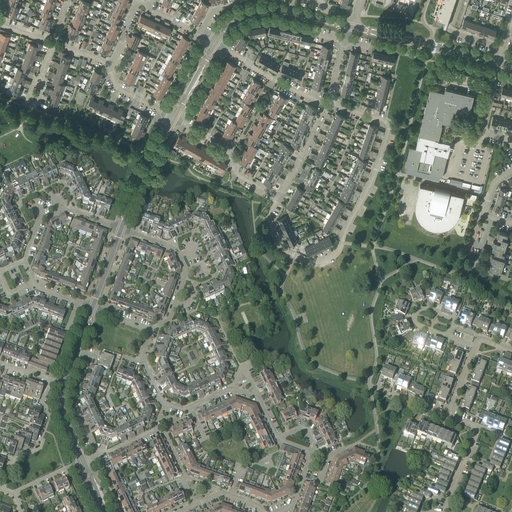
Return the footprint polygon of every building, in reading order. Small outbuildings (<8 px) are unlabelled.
[(129,5),(118,0),(117,0),(116,5),(124,9),(125,6),(128,7),(129,5)] [(207,4),(208,2),(206,0),(205,0),(204,2),(201,0),(198,5),(206,9),(206,8),(207,9),(209,5),(207,4)] [(349,5),(350,1),(345,0),(340,0),(339,4),(346,6),(346,8),(349,9),(350,5),(349,5)] [(384,0),(382,8),(391,11),(395,2),(393,1),(392,0),(409,0),(407,6),(405,5),(402,15),(412,18),(417,1),(419,2),(420,0),(384,0)] [(437,5),(434,14),(437,15),(435,18),(434,18),(435,19),(432,25),(441,28),(441,25),(443,26),(444,27),(444,28),(445,28),(446,28),(446,27),(447,27),(448,23),(445,22),(452,3),(455,4),(455,0),(438,0),(438,1),(441,2),(440,5),(437,5)] [(80,2),(78,6),(88,9),(90,4),(81,1),(81,2),(80,2)] [(19,7),(15,6),(9,4),(8,7),(9,8),(9,10),(17,12),(19,7)] [(124,9),(116,5),(114,10),(125,15),(126,12),(123,11),(124,9)] [(205,11),(206,9),(198,5),(195,10),(204,15),(206,12),(205,11)] [(86,14),(88,9),(78,6),(77,9),(78,10),(78,11),(86,14)] [(15,18),(17,12),(9,10),(8,11),(7,11),(6,14),(15,18)] [(49,18),(51,13),(42,10),(41,15),(43,16),(49,18)] [(125,15),(114,10),(111,15),(119,18),(121,16),(124,17),(125,15)] [(204,15),(195,10),(193,15),(200,19),(201,18),(202,18),(204,15)] [(84,19),(86,14),(78,11),(77,13),(76,12),(75,16),(84,19)] [(118,21),(119,18),(111,15),(109,20),(112,21),(120,25),(121,22),(118,21)] [(142,25),(145,17),(140,15),(137,23),(142,25)] [(200,19),(193,15),(190,19),(199,24),(201,21),(199,20),(200,19)] [(52,19),(49,18),(43,16),(41,21),(49,24),(50,22),(51,23),(52,19)] [(82,24),(84,19),(75,16),(73,19),(75,20),(74,21),(82,24)] [(147,28),(151,20),(145,17),(142,25),(147,28)] [(151,32),(155,22),(151,20),(147,28),(146,30),(151,32)] [(49,25),(49,24),(41,21),(39,26),(45,29),(48,30),(50,26),(49,25)] [(80,29),(82,24),(74,21),(73,23),(72,22),(71,26),(78,29),(80,29)] [(118,30),(120,25),(112,21),(110,26),(118,30)] [(156,34),(160,24),(155,22),(151,32),(156,34)] [(160,37),(161,34),(165,26),(160,24),(156,34),(160,37)] [(76,34),(78,29),(71,26),(69,25),(67,29),(69,29),(68,31),(76,34)] [(116,35),(118,30),(110,26),(108,31),(116,35)] [(171,29),(165,26),(161,34),(167,37),(171,29)] [(497,31),(491,29),(489,36),(494,38),(497,31)] [(10,33),(3,30),(2,33),(1,33),(0,32),(0,35),(0,36),(0,35),(0,38),(7,41),(10,33)] [(76,34),(68,31),(67,32),(66,32),(65,35),(71,38),(70,40),(76,42),(79,35),(76,34)] [(113,40),(116,35),(108,31),(105,36),(113,40)] [(128,35),(127,37),(138,42),(140,37),(132,34),(131,36),(128,35)] [(111,45),(113,40),(105,36),(103,41),(111,45)] [(182,36),(179,41),(187,45),(190,40),(182,36)] [(239,37),(237,40),(247,45),(249,40),(242,36),(240,38),(239,37)] [(135,48),(138,42),(127,37),(126,40),(129,41),(127,44),(135,48)] [(244,50),(247,45),(237,40),(236,42),(237,43),(236,45),(244,50)] [(109,50),(111,45),(103,41),(101,46),(109,50)] [(184,50),(187,45),(179,41),(177,45),(184,50)] [(30,43),(28,49),(36,52),(37,49),(40,50),(42,45),(36,42),(35,45),(30,43)] [(107,55),(109,50),(101,46),(99,45),(96,50),(107,55)] [(182,54),(184,50),(177,45),(174,50),(182,54)] [(322,45),(321,50),(331,53),(332,50),(330,50),(331,47),(322,45)] [(35,54),(36,52),(28,49),(26,54),(37,58),(38,55),(35,54)] [(132,52),(131,54),(133,55),(135,56),(143,59),(146,60),(148,55),(138,50),(136,53),(132,52)] [(179,59),(182,54),(174,50),(171,55),(179,59)] [(61,58),(60,60),(68,63),(70,58),(65,56),(66,53),(60,51),(58,56),(61,58)] [(26,54),(23,53),(21,58),(24,59),(32,62),(33,59),(36,60),(37,58),(26,54)] [(261,64),(266,57),(261,54),(257,62),(261,64)] [(179,59),(171,55),(169,59),(176,64),(179,59)] [(143,59),(135,56),(133,61),(141,64),(143,59)] [(266,67),(270,59),(266,57),(261,64),(266,67)] [(31,64),(32,62),(24,59),(22,64),(34,68),(34,65),(31,64)] [(174,68),(176,64),(169,59),(166,64),(174,68)] [(271,70),(275,62),(270,59),(266,67),(271,70)] [(66,68),(68,63),(60,60),(59,63),(56,62),(55,64),(66,68)] [(226,64),(225,66),(233,71),(236,66),(228,61),(228,62),(225,60),(224,62),(226,64)] [(139,69),(141,64),(133,61),(131,65),(139,69)] [(280,65),(275,62),(271,70),(276,72),(280,65)] [(34,68),(22,64),(20,69),(29,72),(30,69),(33,70),(34,68)] [(65,73),(66,68),(55,64),(54,67),(57,68),(56,70),(65,73)] [(174,68),(166,64),(163,69),(171,73),(174,68)] [(284,74),(288,66),(283,64),(279,72),(284,74)] [(139,69),(131,65),(129,70),(137,74),(139,69)] [(235,72),(233,71),(225,66),(224,69),(221,67),(219,70),(230,76),(232,77),(235,72)] [(289,76),(293,68),(288,66),(284,74),(289,76)] [(29,72),(20,69),(17,68),(15,73),(24,76),(25,73),(28,74),(29,72)] [(294,78),(298,70),(293,68),(289,76),(294,78)] [(168,78),(171,73),(163,69),(160,74),(163,75),(168,78)] [(63,78),(65,73),(56,70),(56,73),(52,72),(51,74),(63,78)] [(94,70),(91,75),(103,80),(104,78),(101,76),(102,73),(94,70)] [(134,79),(137,74),(129,70),(126,75),(134,79)] [(228,80),(230,76),(219,70),(218,72),(221,73),(220,76),(228,80)] [(303,72),(298,70),(294,78),(300,80),(303,72)] [(23,79),(24,76),(15,73),(13,78),(25,82),(26,80),(23,79)] [(61,83),(63,78),(51,74),(51,77),(54,78),(53,81),(61,83)] [(103,80),(91,75),(89,80),(97,83),(98,81),(102,82),(103,80)] [(132,84),(134,79),(126,75),(124,80),(132,84)] [(171,79),(168,78),(163,75),(161,80),(168,85),(171,79)] [(225,85),(228,80),(220,76),(218,79),(215,77),(214,79),(225,85)] [(25,82),(13,78),(12,83),(20,86),(21,84),(24,85),(25,82)] [(222,90),(225,85),(214,79),(213,81),(216,83),(214,85),(222,90)] [(253,79),(250,84),(261,90),(262,88),(259,86),(261,83),(253,79)] [(96,86),(97,83),(89,80),(87,85),(98,90),(99,87),(96,86)] [(168,85),(161,80),(158,85),(166,89),(168,85)] [(61,84),(61,83),(53,81),(52,83),(55,84),(54,87),(62,90),(64,85),(61,84)] [(19,89),(20,86),(12,83),(10,89),(15,91),(14,93),(20,96),(22,90),(19,89)] [(87,85),(85,84),(83,89),(93,93),(94,91),(97,92),(98,90),(87,85)] [(261,90),(250,84),(247,89),(255,93),(257,91),(259,92),(261,90)] [(166,89),(158,85),(155,90),(163,94),(166,89)] [(220,95),(222,90),(214,85),(213,88),(210,86),(209,88),(220,95)] [(61,95),(62,90),(54,87),(53,90),(50,89),(49,91),(61,95)] [(220,95),(209,88),(208,91),(211,92),(209,95),(217,99),(220,95)] [(255,93),(247,89),(245,93),(255,100),(257,97),(254,96),(255,93)] [(438,90),(430,89),(428,98),(429,98),(429,100),(428,100),(416,148),(410,147),(405,168),(442,177),(447,158),(449,159),(451,151),(449,151),(450,147),(451,147),(452,141),(440,138),(440,141),(438,140),(439,140),(442,125),(442,123),(450,124),(453,111),(454,111),(454,112),(469,116),(470,113),(471,108),(474,96),(445,89),(444,93),(438,91),(438,90)] [(163,94),(155,90),(153,94),(160,99),(163,94)] [(59,100),(61,95),(49,91),(48,93),(52,94),(51,97),(59,100)] [(255,100),(245,93),(242,98),(250,103),(251,100),(254,102),(255,100)] [(277,97),(273,95),(272,97),(274,98),(276,99),(284,103),(286,105),(289,100),(279,94),(277,97)] [(217,99),(209,95),(206,100),(214,104),(217,99)] [(91,109),(95,101),(92,100),(94,97),(91,96),(86,107),(91,109)] [(57,105),(59,100),(51,97),(50,100),(46,99),(44,104),(51,106),(52,104),(57,105)] [(96,111),(101,100),(99,99),(98,102),(95,101),(91,109),(96,111)] [(281,108),(284,103),(276,99),(273,103),(281,108)] [(101,113),(105,105),(102,104),(103,101),(101,100),(96,111),(101,113)] [(214,104),(206,100),(204,104),(212,109),(214,104)] [(245,102),(242,107),(250,112),(253,107),(245,102)] [(278,113),(281,108),(273,103),(270,108),(278,113)] [(106,116),(111,105),(109,104),(107,107),(105,105),(101,113),(106,116)] [(212,109),(204,104),(201,109),(209,114),(212,109)] [(111,118),(115,110),(112,109),(113,106),(111,105),(106,116),(111,118)] [(307,105),(305,110),(315,114),(316,111),(315,110),(316,108),(307,105)] [(247,116),(250,112),(242,107),(240,112),(247,116)] [(116,120),(121,109),(119,108),(117,111),(115,110),(111,118),(110,121),(115,123),(116,120)] [(278,113),(270,108),(268,113),(276,117),(278,113)] [(123,110),(121,109),(116,120),(121,122),(125,114),(122,113),(123,110)] [(206,118),(209,114),(201,109),(198,114),(206,118)] [(314,117),(315,114),(305,110),(303,115),(311,118),(312,116),(314,117)] [(245,121),(247,116),(240,112),(237,117),(245,121)] [(259,114),(258,116),(269,123),(274,119),(264,113),(262,116),(259,114)] [(332,115),(331,117),(341,121),(344,116),(336,113),(334,116),(332,115)] [(140,114),(137,119),(148,124),(149,122),(146,121),(148,118),(140,114)] [(203,123),(206,118),(198,114),(196,119),(203,123)] [(310,120),(311,118),(303,115),(301,120),(311,124),(312,121),(310,120)] [(271,124),(269,123),(258,116),(257,118),(259,120),(258,123),(266,127),(268,128),(271,124)] [(242,126),(245,121),(237,117),(234,121),(234,122),(239,124),(239,125),(242,126)] [(339,126),(341,121),(331,117),(330,119),(332,120),(331,123),(339,126)] [(148,124),(137,119),(135,124),(143,128),(144,125),(147,126),(148,124)] [(236,129),(239,125),(239,124),(234,122),(234,121),(231,120),(228,125),(236,129)] [(310,127),(311,124),(301,120),(299,124),(307,128),(308,126),(310,127)] [(263,132),(266,127),(258,123),(257,125),(254,123),(253,126),(263,132)] [(337,131),(339,126),(331,123),(330,125),(328,125),(327,127),(337,131)] [(143,128),(135,124),(133,129),(144,134),(145,132),(142,130),(143,128)] [(228,125),(227,124),(224,129),(226,130),(234,134),(236,129),(228,125)] [(306,130),(307,128),(299,124),(296,129),(307,134),(308,131),(306,130)] [(369,124),(367,129),(378,133),(379,131),(377,130),(378,127),(369,124)] [(261,136),(263,132),(253,126),(251,128),(254,130),(253,132),(261,136)] [(335,136),(337,131),(327,127),(326,129),(328,130),(327,133),(335,136)] [(144,134),(133,129),(131,134),(139,138),(140,135),(143,136),(144,134)] [(307,134),(296,129),(294,134),(303,138),(304,136),(305,137),(307,134)] [(234,134),(226,130),(223,134),(231,139),(234,134)] [(258,141),(261,136),(253,132),(251,134),(249,133),(247,135),(258,141)] [(333,141),(335,136),(327,133),(326,135),(324,135),(323,137),(333,141)] [(231,139),(223,134),(220,139),(228,144),(231,139)] [(302,140),(303,138),(294,134),(292,139),(302,144),(303,141),(302,140)] [(179,147),(185,136),(183,135),(182,138),(179,137),(174,144),(179,147)] [(255,146),(258,141),(247,135),(246,137),(249,139),(247,142),(255,146)] [(373,140),(374,137),(366,135),(364,140),(374,143),(375,141),(373,140)] [(184,150),(188,142),(186,141),(188,138),(185,136),(179,147),(184,150)] [(331,146),(333,141),(323,137),(322,139),(324,140),(323,143),(331,146)] [(302,144),(292,139),(290,144),(298,148),(299,146),(301,147),(302,144)] [(189,152),(195,142),(193,141),(191,144),(188,142),(184,150),(189,152)] [(197,143),(195,142),(189,152),(193,155),(198,147),(195,146),(197,143)] [(258,147),(255,146),(247,142),(246,144),(249,146),(248,148),(255,152),(258,147)] [(329,151),(331,146),(323,143),(321,145),(320,144),(318,147),(329,151)] [(284,145),(281,150),(291,155),(292,153),(291,152),(292,149),(284,145)] [(370,150),(371,148),(362,145),(360,150),(371,153),(372,151),(370,150)] [(198,158),(204,147),(202,146),(200,149),(198,147),(193,155),(198,158)] [(198,158),(197,160),(201,163),(203,160),(207,153),(205,151),(206,148),(204,147),(198,158)] [(329,151),(318,147),(317,149),(319,150),(318,153),(326,156),(329,151)] [(253,157),(255,152),(248,148),(246,151),(243,149),(242,151),(253,157)] [(291,155),(281,150),(279,155),(287,159),(288,157),(290,158),(291,155)] [(371,153),(360,150),(359,155),(367,158),(368,155),(370,156),(371,153)] [(208,163),(214,152),(212,151),(210,154),(207,153),(203,160),(208,163)] [(253,157),(242,151),(241,153),(244,155),(242,157),(250,162),(253,157)] [(212,166),(217,158),(214,157),(216,154),(214,152),(208,163),(212,166)] [(326,156),(318,153),(317,155),(315,154),(314,157),(324,161),(326,156)] [(287,159),(279,155),(276,159),(286,165),(287,162),(285,161),(287,159)] [(217,168),(223,158),(221,156),(219,159),(217,158),(212,166),(217,168)] [(247,167),(250,162),(242,157),(241,160),(238,158),(237,161),(247,167)] [(324,161),(314,157),(313,159),(315,160),(314,163),(322,166),(324,161)] [(225,159),(223,158),(217,168),(222,171),(226,163),(224,162),(225,159)] [(358,158),(355,163),(365,168),(367,165),(365,164),(366,162),(358,158)] [(284,167),(286,165),(276,159),(274,164),(281,168),(283,166),(284,167)] [(10,166),(11,169),(25,165),(24,161),(10,166)] [(365,168),(355,163),(353,168),(361,172),(362,169),(364,170),(365,168)] [(65,175),(68,166),(63,164),(55,167),(59,174),(60,173),(65,175)] [(281,168),(274,164),(271,169),(280,174),(282,172),(280,171),(281,168)] [(53,165),(48,167),(55,181),(57,180),(55,176),(57,175),(53,165)] [(73,168),(68,166),(65,175),(69,177),(70,178),(77,175),(73,168)] [(55,181),(48,167),(44,170),(48,179),(50,178),(52,182),(55,181)] [(312,169),(311,172),(320,177),(323,172),(315,168),(314,170),(312,169)] [(360,174),(361,172),(353,168),(351,173),(361,177),(362,175),(360,174)] [(45,183),(40,172),(39,169),(34,172),(38,181),(41,180),(42,184),(45,183)] [(280,174),(271,169),(268,173),(276,178),(277,176),(279,177),(280,174)] [(48,179),(44,170),(40,172),(45,183),(46,185),(48,184),(46,180),(48,179)] [(38,181),(34,172),(29,174),(33,183),(36,182),(37,186),(40,185),(38,181)] [(320,177),(311,172),(309,174),(311,175),(310,178),(318,182),(320,177)] [(275,180),(276,178),(268,173),(265,178),(275,184),(277,181),(275,180)] [(361,177),(351,173),(349,178),(357,181),(358,179),(360,180),(361,177)] [(33,183),(29,174),(24,176),(30,189),(33,188),(31,184),(33,183)] [(79,174),(77,175),(70,178),(71,181),(67,183),(68,185),(81,179),(79,174)] [(30,189),(24,176),(19,178),(20,181),(24,190),(27,188),(29,193),(31,192),(30,189)] [(24,190),(20,181),(19,178),(14,180),(15,183),(21,196),(24,195),(22,191),(24,190)] [(275,184),(265,178),(263,183),(271,188),(272,185),(274,186),(275,184)] [(318,182),(310,178),(309,180),(307,179),(305,181),(315,187),(318,182)] [(356,184),(357,181),(349,178),(346,183),(356,187),(358,184),(356,184)] [(75,188),(83,184),(81,179),(68,185),(69,187),(73,185),(75,188)] [(315,187),(305,181),(304,184),(306,185),(304,187),(312,191),(315,187)] [(21,196),(15,183),(10,185),(11,188),(14,194),(17,193),(19,197),(21,196)] [(356,187),(346,183),(344,187),(352,191),(353,189),(355,190),(356,187)] [(500,188),(498,193),(507,196),(508,191),(507,190),(508,189),(504,183),(502,185),(501,188),(500,188)] [(86,189),(83,184),(75,188),(76,190),(72,192),(73,195),(86,189)] [(462,207),(464,196),(420,185),(417,196),(420,196),(419,199),(418,199),(417,203),(417,207),(417,211),(418,215),(420,219),(423,223),(427,226),(430,228),(433,228),(434,229),(437,229),(441,229),(444,228),(449,226),(451,225),(454,222),(455,220),(457,217),(458,215),(459,209),(460,206),(462,207)] [(297,187),(294,192),(302,197),(304,192),(297,187)] [(352,191),(344,187),(342,192),(352,197),(353,194),(351,193),(352,191)] [(4,191),(2,196),(11,200),(13,195),(14,194),(11,188),(4,191)] [(88,193),(86,189),(73,195),(74,197),(78,195),(79,198),(88,193)] [(302,197),(294,192),(291,197),(299,201),(302,197)] [(352,197),(342,192),(339,197),(348,201),(349,199),(350,200),(352,197)] [(90,198),(88,193),(79,198),(73,200),(75,203),(81,200),(82,203),(87,205),(90,198)] [(11,200),(2,196),(0,202),(4,209),(10,205),(10,204),(11,200)] [(98,208),(101,198),(96,196),(95,200),(91,209),(90,213),(93,214),(96,207),(98,208)] [(299,201),(291,197),(288,202),(296,206),(299,201)] [(91,209),(95,200),(90,198),(87,205),(85,211),(87,212),(89,208),(91,209)] [(101,217),(107,200),(101,198),(98,208),(100,208),(98,216),(101,217)] [(112,202),(107,200),(101,217),(103,218),(106,211),(112,202)] [(338,200),(335,205),(345,211),(346,208),(344,207),(346,205),(338,200)] [(296,206),(288,202),(286,206),(294,211),(296,206)] [(3,214),(12,210),(16,208),(15,206),(11,207),(10,205),(4,209),(1,210),(3,213),(2,214),(3,214)] [(345,211),(335,205),(333,210),(341,214),(342,212),(344,213),(345,211)] [(5,219),(18,212),(17,210),(13,212),(12,210),(3,214),(2,214),(2,215),(0,215),(3,220),(5,219)] [(341,214),(333,210),(330,215),(340,220),(341,218),(339,217),(341,214)] [(19,215),(18,212),(5,219),(7,223),(16,219),(15,216),(19,215)] [(144,233),(150,216),(145,214),(146,213),(141,212),(139,217),(143,218),(141,223),(144,224),(141,232),(144,233)] [(199,224),(202,215),(196,213),(189,216),(192,223),(194,222),(199,224)] [(61,216),(57,219),(60,226),(69,222),(70,223),(72,217),(63,214),(61,216)] [(192,223),(189,216),(188,214),(183,216),(189,229),(192,228),(190,224),(192,223)] [(207,217),(202,215),(199,224),(203,226),(204,227),(210,224),(207,217)] [(340,220),(330,215),(327,219),(335,224),(336,221),(338,222),(340,220)] [(152,227),(155,218),(150,216),(144,233),(147,234),(149,226),(152,227)] [(189,229),(183,216),(178,218),(182,228),(185,226),(187,230),(189,229)] [(280,225),(288,221),(286,216),(278,220),(280,225)] [(160,220),(155,218),(152,227),(154,228),(151,236),(154,237),(156,233),(159,223),(160,220)] [(182,228),(178,218),(173,221),(180,234),(182,233),(180,229),(182,228)] [(9,227),(22,221),(21,219),(17,220),(16,219),(7,223),(9,227)] [(60,226),(57,219),(52,221),(52,220),(49,221),(46,229),(47,230),(54,232),(55,229),(60,226)] [(79,227),(82,221),(79,220),(79,221),(74,219),(71,227),(78,230),(79,227)] [(334,226),(335,224),(327,219),(325,224),(334,229),(336,227),(334,226)] [(11,231),(20,227),(19,225),(23,223),(22,221),(9,227),(11,231)] [(86,232),(89,225),(84,223),(85,222),(82,221),(79,227),(78,230),(86,232)] [(180,234),(173,221),(168,223),(173,232),(175,231),(177,235),(180,234)] [(290,226),(288,221),(280,225),(282,230),(290,226)] [(202,234),(217,227),(215,222),(210,224),(204,227),(205,230),(201,232),(202,234)] [(162,232),(164,225),(159,223),(156,233),(158,234),(157,238),(159,239),(162,232)] [(173,232),(168,223),(164,225),(162,232),(167,234),(170,233),(172,239),(175,237),(173,232)] [(334,229),(325,224),(322,229),(330,233),(331,231),(333,232),(334,229)] [(94,226),(89,225),(86,232),(91,234),(92,232),(95,233),(97,226),(94,225),(94,226)] [(102,228),(97,226),(95,233),(96,233),(96,234),(99,235),(98,237),(102,239),(103,236),(105,237),(104,236),(105,234),(106,235),(107,232),(101,230),(102,228)] [(293,231),(290,226),(282,230),(285,235),(293,231)] [(21,229),(20,227),(11,231),(13,236),(20,233),(26,230),(25,227),(21,229)] [(220,231),(218,227),(217,227),(202,234),(203,236),(207,234),(208,237),(220,231)] [(55,232),(54,232),(51,231),(47,230),(45,234),(44,234),(43,237),(49,239),(50,236),(53,237),(55,232)] [(206,243),(209,242),(222,236),(220,231),(208,237),(209,239),(205,241),(206,243)] [(295,236),(293,231),(285,235),(287,240),(295,236)] [(490,255),(488,262),(492,264),(492,265),(491,265),(489,270),(499,273),(500,268),(503,269),(506,260),(503,259),(505,254),(502,253),(503,249),(506,250),(509,240),(506,239),(508,235),(498,232),(496,237),(498,237),(497,238),(493,237),(492,241),(488,240),(487,244),(493,246),(492,250),(495,251),(494,256),(490,255)] [(23,238),(20,233),(13,236),(11,241),(23,245),(24,242),(22,241),(23,238)] [(103,242),(105,237),(103,236),(102,239),(98,237),(97,240),(94,239),(92,244),(100,247),(102,242),(103,242)] [(224,241),(222,236),(209,242),(210,245),(214,243),(215,245),(224,241)] [(298,241),(295,236),(287,240),(289,245),(298,241)] [(49,242),(49,239),(43,237),(42,240),(43,240),(42,245),(49,248),(51,243),(49,242)] [(329,237),(324,239),(327,247),(332,245),(329,237)] [(327,247),(324,239),(319,241),(323,249),(327,247)] [(128,245),(129,246),(128,249),(133,250),(134,248),(136,249),(139,242),(136,241),(135,243),(129,240),(128,243),(129,244),(129,245),(128,245)] [(217,251),(226,246),(224,241),(215,245),(211,247),(212,250),(216,248),(217,251)] [(323,249),(319,241),(314,244),(318,252),(323,249)] [(11,242),(9,247),(12,254),(18,251),(19,249),(22,250),(23,247),(11,242)] [(145,254),(148,246),(143,244),(140,242),(138,249),(141,250),(140,252),(145,254)] [(98,251),(100,247),(92,244),(91,249),(93,250),(92,252),(98,255),(99,252),(98,251)] [(318,252),(314,244),(309,246),(313,254),(318,252)] [(47,252),(49,248),(42,245),(40,249),(39,249),(38,252),(44,254),(45,251),(47,252)] [(132,253),(133,250),(128,249),(129,246),(128,245),(125,251),(126,252),(125,256),(133,259),(135,254),(132,253)] [(153,254),(155,248),(153,247),(152,248),(148,246),(145,254),(150,256),(151,253),(153,254)] [(228,251),(226,246),(217,251),(218,253),(214,255),(215,257),(228,251)] [(313,254),(309,246),(304,249),(308,257),(313,254)] [(12,254),(9,247),(5,249),(9,258),(11,257),(13,261),(15,260),(12,254)] [(158,249),(155,248),(153,254),(156,255),(155,258),(160,260),(163,252),(158,250),(158,249)] [(9,258),(5,249),(0,251),(4,258),(7,264),(9,263),(7,259),(9,258)] [(231,256),(228,251),(215,257),(213,258),(214,261),(218,259),(220,261),(231,256)] [(97,257),(98,255),(92,252),(91,255),(89,254),(87,259),(94,262),(96,257),(97,257)] [(166,261),(169,266),(176,262),(174,258),(175,258),(174,254),(165,252),(164,257),(167,258),(168,258),(169,260),(166,261)] [(37,257),(35,262),(43,265),(45,259),(42,259),(43,256),(37,253),(36,256),(37,257)] [(133,259),(125,256),(123,261),(122,260),(121,263),(128,266),(128,263),(131,264),(133,259)] [(233,261),(231,256),(220,261),(221,264),(217,266),(218,268),(233,261)] [(93,266),(94,262),(87,259),(85,264),(87,265),(86,267),(93,270),(94,267),(93,266)] [(235,266),(233,261),(218,268),(219,271),(223,269),(224,271),(231,268),(235,266)] [(41,269),(43,265),(35,262),(34,266),(33,266),(32,269),(34,269),(36,273),(37,273),(39,268),(41,269)] [(178,267),(176,262),(169,266),(171,271),(173,270),(174,272),(174,273),(172,276),(176,277),(177,278),(180,269),(179,266),(178,267)] [(127,268),(128,266),(121,263),(120,266),(121,267),(119,271),(127,274),(129,269),(127,268)] [(92,273),(93,270),(86,267),(86,270),(83,269),(81,274),(89,277),(91,272),(92,273)] [(44,277),(46,273),(43,272),(44,270),(41,269),(39,268),(37,273),(36,273),(36,275),(36,277),(39,278),(39,277),(41,277),(40,278),(41,278),(41,276),(44,277)] [(234,275),(231,268),(224,271),(225,273),(223,277),(232,281),(234,275)] [(51,281),(54,273),(47,271),(46,273),(44,277),(41,276),(41,278),(46,280),(47,279),(51,281)] [(125,279),(127,274),(119,271),(118,276),(116,276),(115,278),(122,281),(123,278),(125,279)] [(59,285),(61,279),(58,278),(59,275),(54,273),(51,281),(56,283),(55,284),(59,285)] [(87,281),(89,277),(81,274),(80,279),(82,280),(81,283),(85,284),(84,287),(85,287),(86,288),(88,282),(87,281)] [(175,282),(176,277),(172,276),(169,274),(167,279),(169,280),(168,283),(175,285),(176,282),(175,282)] [(67,287),(69,279),(64,277),(63,280),(61,279),(59,285),(61,286),(62,285),(67,287)] [(232,281),(223,277),(221,282),(220,282),(223,289),(230,286),(232,281)] [(121,283),(122,281),(115,278),(114,281),(115,282),(114,286),(122,289),(123,284),(121,283)] [(74,289),(76,284),(73,283),(74,281),(69,279),(67,287),(71,288),(71,289),(74,290),(74,289)] [(223,289),(220,282),(217,284),(215,280),(213,281),(219,294),(224,291),(223,289)] [(219,294),(213,281),(211,282),(212,286),(210,287),(214,296),(219,294)] [(85,289),(85,287),(84,287),(85,284),(81,283),(80,285),(77,284),(76,284),(74,289),(76,289),(75,291),(83,294),(84,292),(84,293),(86,290),(85,289)] [(174,288),(175,285),(168,283),(167,285),(165,285),(163,290),(171,293),(173,287),(174,288)] [(214,296),(210,287),(207,288),(205,284),(203,285),(209,298),(214,296)] [(209,298),(203,285),(201,286),(202,290),(200,291),(201,294),(204,300),(209,298)] [(122,289),(114,286),(112,291),(111,290),(109,296),(111,297),(112,294),(119,297),(122,289)] [(426,297),(426,290),(423,290),(422,288),(414,291),(419,302),(424,299),(423,297),(424,297),(426,297)] [(169,297),(171,293),(163,290),(161,295),(164,295),(163,298),(169,300),(170,297),(169,297)] [(434,303),(438,293),(433,290),(432,293),(429,292),(429,290),(426,290),(426,297),(429,297),(430,297),(429,301),(434,303)] [(439,290),(438,293),(434,303),(439,305),(440,303),(443,304),(446,297),(444,297),(446,292),(439,290)] [(419,302),(414,291),(409,294),(409,296),(407,297),(406,296),(404,298),(409,303),(410,301),(412,300),(413,304),(419,302)] [(37,309),(42,295),(39,294),(37,300),(35,299),(29,301),(33,308),(37,309)] [(119,297),(112,294),(111,297),(109,296),(109,297),(110,297),(109,299),(108,298),(107,301),(113,303),(112,305),(115,306),(119,297)] [(42,311),(44,304),(45,302),(43,301),(44,297),(42,296),(42,295),(37,309),(42,311)] [(33,308),(29,301),(28,299),(26,300),(24,296),(21,297),(27,310),(33,308)] [(27,310),(21,297),(19,298),(21,302),(18,303),(23,312),(27,310)] [(46,315),(52,299),(49,297),(47,305),(44,304),(42,311),(41,314),(46,315)] [(450,311),(454,300),(446,297),(443,304),(446,305),(444,309),(450,311)] [(407,305),(409,303),(404,298),(402,300),(403,302),(402,303),(398,302),(396,307),(407,311),(409,306),(407,305)] [(51,317),(55,308),(53,307),(55,300),(52,299),(46,315),(51,317)] [(125,308),(127,301),(123,299),(122,301),(119,300),(117,307),(120,308),(120,306),(125,308)] [(159,301),(157,306),(165,309),(166,304),(167,305),(169,302),(162,299),(161,302),(159,301)] [(459,302),(454,300),(450,311),(455,313),(456,311),(458,312),(461,305),(458,304),(459,302)] [(24,315),(23,312),(18,303),(16,305),(14,301),(12,302),(19,317),(24,315)] [(56,319),(63,302),(60,301),(57,309),(55,308),(51,317),(56,319)] [(133,302),(127,301),(125,308),(129,310),(129,311),(132,312),(134,306),(132,305),(133,302)] [(19,317),(12,302),(9,303),(11,307),(9,308),(12,315),(14,320),(19,317)] [(66,303),(63,302),(56,319),(62,321),(65,312),(63,311),(66,303)] [(135,312),(140,314),(143,306),(138,304),(139,303),(136,302),(134,306),(132,312),(135,313),(135,312)] [(144,317),(147,318),(149,311),(150,309),(148,308),(148,306),(144,304),(143,306),(140,314),(145,315),(144,317)] [(165,309),(157,306),(155,311),(158,312),(156,317),(157,318),(161,316),(163,317),(165,312),(164,311),(165,309)] [(12,315),(9,308),(7,309),(3,307),(0,314),(0,316),(5,318),(12,315)] [(405,316),(407,311),(396,307),(394,313),(398,314),(397,316),(395,316),(396,320),(402,320),(402,317),(403,316),(405,316)] [(469,314),(470,314),(471,311),(463,308),(462,311),(461,311),(458,318),(461,319),(460,323),(465,324),(469,314)] [(155,311),(153,310),(152,312),(149,311),(147,318),(150,319),(150,318),(152,318),(152,319),(155,321),(156,319),(157,318),(156,317),(158,312),(155,311)] [(475,324),(477,317),(470,314),(469,314),(465,324),(471,327),(472,323),(475,324)] [(481,331),(485,320),(486,318),(486,317),(480,315),(479,315),(478,318),(477,317),(475,324),(478,325),(476,329),(481,331)] [(195,330),(192,324),(189,317),(186,319),(188,323),(186,324),(190,333),(195,330)] [(205,317),(204,320),(199,332),(204,334),(211,331),(208,325),(206,325),(208,318),(205,317)] [(199,332),(204,320),(201,319),(200,322),(197,321),(192,324),(195,330),(199,332)] [(190,333),(186,324),(184,325),(182,320),(180,321),(186,335),(190,333)] [(402,322),(402,320),(396,320),(396,323),(397,323),(399,325),(397,326),(399,332),(409,327),(407,322),(403,323),(402,322)] [(491,330),(493,325),(490,324),(491,322),(485,320),(481,331),(487,333),(488,329),(491,330)] [(186,335),(180,321),(177,323),(179,327),(177,328),(182,337),(186,335)] [(177,339),(171,325),(171,324),(168,326),(171,331),(168,332),(166,338),(173,341),(177,339)] [(182,337),(177,328),(175,329),(174,324),(171,325),(177,339),(182,337)] [(498,337),(502,326),(497,324),(496,326),(493,325),(491,330),(494,331),(493,335),(498,337)] [(507,336),(510,329),(502,326),(498,337),(503,339),(505,335),(507,336)] [(409,327),(399,332),(401,337),(405,335),(406,337),(405,338),(407,340),(412,335),(410,334),(409,333),(411,332),(409,327)] [(217,328),(211,331),(204,334),(206,338),(215,334),(214,332),(218,330),(217,328)] [(50,329),(48,335),(62,340),(64,334),(63,334),(50,329)] [(26,332),(14,336),(16,341),(17,341),(16,338),(19,337),(27,335),(26,332)] [(208,343),(221,336),(220,334),(216,336),(215,334),(206,338),(208,343)] [(409,342),(411,341),(413,342),(412,346),(417,348),(418,346),(422,336),(416,334),(415,337),(413,337),(412,335),(407,340),(409,342)] [(62,340),(48,335),(46,340),(60,345),(62,340)] [(171,346),(173,341),(166,338),(160,336),(159,338),(163,340),(162,343),(171,346)] [(210,347),(219,343),(218,341),(222,339),(221,336),(208,343),(206,344),(208,348),(210,347)] [(427,347),(429,341),(426,340),(427,338),(422,336),(418,346),(423,348),(424,346),(427,347)] [(435,350),(439,340),(433,338),(432,342),(429,341),(427,347),(435,350)] [(60,345),(46,340),(45,345),(59,350),(60,345)] [(444,342),(439,340),(435,350),(443,354),(446,345),(443,344),(444,342)] [(169,351),(171,346),(162,343),(161,345),(157,344),(156,346),(169,351)] [(220,344),(219,343),(210,347),(212,351),(225,345),(224,343),(220,344)] [(10,358),(14,347),(6,344),(2,355),(10,358)] [(59,350),(45,345),(43,350),(57,355),(59,350)] [(167,356),(169,351),(156,346),(155,348),(159,350),(158,353),(167,356)] [(212,353),(215,357),(224,353),(223,351),(227,349),(226,346),(212,353)] [(18,361),(23,350),(14,347),(10,358),(18,361)] [(453,357),(451,362),(460,365),(461,361),(463,355),(461,354),(462,351),(463,352),(463,351),(456,349),(455,352),(453,357)] [(31,353),(23,350),(18,361),(27,364),(29,357),(29,358),(31,353)] [(57,355),(43,350),(41,356),(55,361),(57,355)] [(167,356),(158,353),(157,355),(153,354),(152,356),(159,358),(166,361),(167,356)] [(225,355),(224,353),(215,357),(217,362),(226,357),(230,355),(229,353),(225,355)] [(501,372),(508,354),(505,353),(503,358),(504,359),(503,361),(500,359),(496,370),(501,372)] [(101,354),(100,358),(97,366),(109,370),(113,358),(101,354)] [(506,374),(510,363),(508,362),(508,361),(509,360),(511,355),(508,354),(501,372),(506,374)] [(55,361),(41,356),(39,361),(42,362),(45,363),(48,364),(48,365),(53,366),(55,361)] [(227,359),(226,357),(217,362),(219,366),(225,363),(232,360),(231,357),(227,359)] [(168,365),(166,361),(159,358),(157,364),(158,367),(152,369),(153,372),(168,365)] [(476,367),(475,371),(483,374),(485,369),(487,364),(488,361),(481,358),(481,359),(482,359),(481,361),(479,361),(476,367)] [(121,380),(124,371),(122,370),(125,362),(122,361),(115,378),(121,380)] [(458,369),(460,365),(451,362),(450,364),(449,367),(448,372),(447,372),(446,375),(453,378),(454,375),(455,375),(458,369)] [(228,368),(225,363),(219,366),(217,370),(232,376),(233,373),(227,371),(228,368)] [(126,382),(132,365),(129,364),(126,372),(124,371),(121,380),(126,382)] [(131,384),(133,377),(134,374),(132,374),(135,366),(132,365),(126,382),(131,384)] [(160,374),(170,370),(168,365),(153,372),(155,374),(160,372),(160,374)] [(93,370),(92,373),(101,376),(103,371),(90,366),(89,368),(93,370)] [(387,379),(391,369),(382,366),(380,372),(383,373),(381,377),(387,379)] [(395,382),(397,375),(395,374),(396,371),(391,369),(387,379),(395,382)] [(172,374),(170,370),(160,374),(161,376),(157,378),(158,380),(172,374)] [(232,376),(217,370),(215,375),(218,382),(224,379),(225,377),(231,379),(232,376)] [(255,383),(262,380),(267,377),(268,379),(272,377),(274,376),(272,371),(266,373),(265,371),(259,374),(261,378),(259,379),(254,381),(255,383)] [(481,379),(483,374),(475,371),(473,375),(474,375),(471,382),(473,382),(472,385),(478,387),(479,384),(481,379)] [(99,381),(101,376),(92,373),(91,375),(87,374),(86,376),(99,381)] [(221,388),(218,382),(215,375),(210,377),(215,386),(217,385),(219,389),(221,388)] [(406,379),(397,375),(395,382),(398,383),(396,387),(402,389),(406,379)] [(452,380),(453,378),(446,375),(445,378),(444,383),(443,383),(441,388),(450,391),(451,387),(453,381),(452,380)] [(97,386),(99,381),(86,376),(85,379),(89,380),(88,383),(97,386)] [(166,385),(175,381),(173,376),(160,383),(161,385),(165,383),(166,385)] [(274,376),(272,377),(268,379),(267,377),(262,380),(263,383),(261,384),(256,386),(257,389),(265,385),(264,385),(270,382),(271,384),(275,382),(276,382),(274,376)] [(133,388),(146,382),(147,381),(146,379),(140,381),(139,379),(133,377),(131,384),(133,388)] [(215,386),(210,377),(205,380),(211,393),(214,391),(212,387),(215,386)] [(0,392),(4,394),(9,380),(4,378),(2,383),(0,388),(0,392)] [(411,381),(406,379),(402,389),(410,392),(412,385),(410,384),(411,381)] [(9,396),(14,382),(9,380),(4,394),(9,396)] [(27,397),(32,382),(27,380),(25,386),(22,395),(27,397)] [(196,384),(202,397),(204,396),(202,392),(205,391),(201,382),(199,380),(195,382),(196,384)] [(211,393),(205,380),(201,382),(205,391),(208,390),(209,394),(211,393)] [(177,385),(175,381),(166,385),(167,387),(163,389),(164,391),(170,388),(177,385)] [(202,397),(196,384),(195,382),(194,381),(190,384),(191,386),(195,395),(198,394),(199,398),(202,397)] [(14,398),(20,384),(14,382),(9,396),(14,398)] [(32,398),(37,384),(32,382),(27,397),(32,398)] [(147,384),(146,382),(133,388),(135,393),(144,389),(143,386),(147,384)] [(96,391),(97,386),(88,383),(87,385),(83,384),(82,386),(96,391)] [(413,383),(412,385),(410,392),(412,393),(411,397),(417,399),(421,388),(415,386),(416,384),(413,383)] [(25,386),(20,384),(14,398),(20,400),(22,395),(25,386)] [(43,386),(37,384),(32,398),(38,401),(43,386)] [(177,399),(181,387),(177,385),(170,388),(173,394),(175,395),(174,398),(177,399)] [(477,390),(478,387),(472,385),(471,388),(469,387),(466,394),(465,397),(473,401),(475,395),(477,390)] [(94,396),(96,391),(82,386),(81,389),(86,390),(85,393),(94,396)] [(191,386),(186,389),(189,395),(192,402),(194,401),(193,397),(195,395),(191,386)] [(274,391),(278,390),(276,386),(267,390),(269,395),(269,396),(275,393),(274,391)] [(189,395),(186,389),(181,387),(177,399),(180,400),(181,397),(184,398),(189,395)] [(429,392),(421,388),(417,399),(422,401),(423,397),(426,398),(429,392)] [(448,395),(450,391),(441,388),(439,394),(438,399),(437,399),(436,402),(443,404),(444,401),(446,402),(448,395)] [(138,398),(151,392),(150,389),(145,391),(144,389),(135,393),(138,398)] [(264,397),(262,398),(263,401),(268,399),(270,397),(271,400),(272,401),(277,398),(276,397),(280,395),(278,390),(274,391),(275,393),(269,396),(269,395),(264,397)] [(92,401),(94,396),(85,393),(82,392),(81,395),(84,396),(83,398),(85,404),(92,401)] [(152,394),(151,392),(138,398),(140,403),(149,399),(148,396),(152,394)] [(282,394),(280,395),(276,397),(277,398),(272,401),(271,400),(264,404),(265,406),(270,404),(273,402),(274,406),(280,403),(279,402),(285,399),(282,394)] [(471,406),(473,401),(465,397),(463,401),(464,401),(461,408),(463,409),(462,411),(461,411),(468,414),(469,411),(471,406)] [(236,413),(235,399),(226,403),(225,403),(228,409),(230,408),(231,412),(233,411),(234,413),(236,413)] [(242,412),(245,402),(235,399),(236,413),(237,413),(238,411),(242,412)] [(140,404),(143,409),(150,406),(156,403),(155,401),(151,403),(149,400),(140,404)] [(225,403),(226,403),(224,400),(222,401),(224,404),(221,405),(220,406),(223,411),(224,411),(226,414),(231,412),(230,408),(228,409),(225,403)] [(94,405),(92,401),(85,404),(83,405),(84,407),(80,409),(81,411),(94,405)] [(246,416),(255,406),(245,402),(242,412),(246,414),(245,416),(246,416)] [(220,406),(221,405),(219,403),(217,404),(218,406),(215,408),(217,414),(219,413),(221,417),(226,414),(224,411),(223,411),(220,406)] [(96,410),(94,405),(81,411),(82,414),(86,412),(87,414),(96,410)] [(215,408),(214,405),(212,406),(213,409),(210,410),(209,411),(212,416),(214,415),(217,421),(216,419),(221,417),(219,413),(217,414),(215,408)] [(38,414),(39,414),(41,408),(36,406),(34,411),(29,409),(26,416),(31,417),(36,419),(38,414)] [(152,411),(150,406),(143,409),(141,414),(153,418),(154,415),(151,414),(152,411)] [(260,415),(255,406),(246,416),(247,417),(249,416),(250,418),(253,417),(254,419),(260,416),(260,415)] [(309,420),(313,408),(307,406),(305,412),(299,410),(300,418),(305,420),(305,419),(309,420)] [(300,418),(299,410),(294,412),(291,407),(286,410),(291,421),(294,419),(295,420),(300,418)] [(209,411),(210,410),(209,408),(207,409),(208,411),(205,413),(204,413),(207,419),(209,418),(211,421),(212,424),(217,421),(214,415),(212,416),(209,411)] [(317,424),(321,419),(316,417),(319,410),(313,408),(309,420),(312,421),(312,422),(317,424)] [(98,414),(96,410),(87,414),(88,416),(84,418),(85,420),(98,414)] [(204,413),(205,413),(204,410),(202,411),(203,414),(197,416),(199,422),(204,420),(205,424),(211,421),(209,418),(207,419),(204,413)] [(291,421),(286,410),(280,412),(283,418),(280,419),(283,425),(288,423),(287,422),(291,421)] [(481,411),(479,415),(478,418),(484,420),(482,424),(487,426),(491,415),(481,411)] [(492,428),(496,417),(498,415),(493,413),(492,415),(491,415),(487,426),(492,428)] [(44,416),(39,414),(38,414),(36,419),(31,417),(28,423),(40,428),(44,416)] [(100,419),(98,414),(85,420),(86,423),(90,421),(91,423),(100,419)] [(152,421),(153,418),(141,414),(139,418),(143,425),(148,422),(149,420),(152,421)] [(262,414),(260,415),(260,416),(254,419),(253,417),(250,418),(252,424),(250,424),(256,422),(257,424),(262,421),(261,418),(263,417),(262,414)] [(497,430),(501,420),(496,417),(492,428),(497,430)] [(102,418),(100,419),(91,423),(92,425),(88,427),(89,429),(102,423),(104,422),(102,418)] [(135,420),(141,434),(144,433),(142,428),(144,427),(143,425),(139,418),(135,420)] [(183,420),(184,422),(187,428),(185,429),(187,432),(192,430),(190,427),(195,424),(192,419),(186,421),(185,419),(183,420)] [(325,428),(329,426),(327,420),(323,422),(321,419),(317,424),(320,432),(321,432),(326,429),(325,428)] [(139,435),(141,434),(135,420),(131,422),(135,431),(137,431),(139,435)] [(265,420),(262,421),(257,424),(256,422),(250,424),(253,429),(254,429),(258,427),(259,429),(265,426),(263,423),(266,422),(265,420)] [(510,423),(501,420),(497,430),(503,432),(504,429),(507,430),(510,423)] [(184,422),(182,424),(181,421),(178,422),(179,425),(179,424),(182,430),(180,431),(182,435),(187,432),(185,429),(187,428),(184,422)] [(133,432),(135,431),(131,422),(126,424),(132,438),(135,437),(133,432)] [(421,434),(425,426),(424,425),(424,423),(422,422),(422,423),(420,423),(418,427),(418,428),(416,432),(416,433),(421,434)] [(104,427),(102,423),(89,429),(90,431),(94,429),(95,431),(98,430),(104,427)] [(179,424),(179,425),(177,426),(176,423),(173,424),(175,427),(178,432),(176,433),(177,437),(182,435),(180,431),(182,430),(179,424)] [(132,438),(126,424),(122,426),(126,435),(128,435),(130,439),(132,438)] [(409,436),(413,427),(411,427),(412,425),(410,424),(409,425),(408,424),(406,427),(404,426),(401,432),(404,433),(404,434),(409,436)] [(425,439),(426,437),(430,427),(429,426),(429,425),(427,424),(426,426),(425,426),(421,434),(420,437),(425,439)] [(175,427),(172,428),(171,425),(168,427),(170,430),(171,429),(172,432),(170,432),(173,439),(177,437),(176,433),(178,432),(175,427)] [(267,425),(265,426),(259,429),(258,427),(254,429),(257,434),(261,432),(262,434),(267,432),(267,431),(266,428),(268,427),(267,425)] [(28,426),(26,432),(26,433),(31,434),(29,440),(35,442),(39,430),(28,426)] [(126,435),(122,426),(118,428),(124,442),(126,441),(124,436),(126,435)] [(328,433),(331,431),(329,426),(325,428),(326,429),(321,432),(320,432),(313,435),(314,437),(319,435),(321,434),(323,436),(323,437),(328,435),(328,433)] [(414,438),(416,433),(416,432),(418,428),(417,428),(417,427),(414,426),(414,428),(413,427),(409,436),(414,438)] [(105,440),(109,429),(104,427),(98,430),(100,435),(103,436),(102,439),(105,440)] [(431,439),(435,430),(434,429),(434,428),(432,427),(430,427),(426,437),(431,439)] [(124,442),(118,428),(113,430),(116,437),(118,440),(120,439),(122,443),(124,442)] [(116,437),(113,430),(109,429),(105,440),(107,441),(108,438),(111,439),(116,437)] [(436,441),(440,431),(439,430),(437,429),(436,430),(435,430),(431,439),(436,441)] [(26,433),(26,432),(21,430),(19,436),(21,437),(24,439),(22,444),(27,446),(29,440),(31,434),(26,433)] [(269,430),(267,431),(267,432),(262,434),(261,432),(257,434),(259,439),(263,437),(264,439),(270,437),(269,436),(268,433),(271,432),(269,430)] [(330,438),(334,436),(331,431),(328,433),(328,435),(323,437),(323,436),(315,440),(316,443),(321,440),(324,439),(325,442),(331,440),(330,438)] [(441,443),(445,434),(444,434),(444,432),(442,431),(442,432),(440,431),(436,441),(441,443)] [(446,445),(450,435),(449,435),(449,434),(447,433),(446,435),(445,434),(441,443),(446,445)] [(21,437),(19,436),(13,435),(11,441),(13,441),(16,443),(14,448),(20,450),(22,444),(24,439),(21,437)] [(272,435),(269,436),(270,437),(264,439),(263,437),(259,439),(262,444),(266,442),(267,445),(272,442),(272,441),(271,439),(273,437),(272,435)] [(452,436),(450,435),(446,445),(452,447),(455,438),(454,438),(455,436),(452,435),(452,436)] [(336,442),(334,436),(330,438),(331,440),(325,442),(318,445),(319,448),(324,446),(323,445),(326,444),(328,448),(333,445),(333,443),(336,442)] [(152,443),(154,447),(158,446),(157,444),(162,441),(163,442),(165,441),(164,439),(162,440),(160,437),(155,439),(156,441),(152,443)] [(11,441),(6,438),(3,445),(9,447),(7,452),(12,454),(14,448),(16,443),(13,441),(11,441)] [(138,444),(136,445),(135,445),(138,451),(140,449),(142,453),(146,451),(144,444),(142,445),(141,444),(142,443),(140,440),(137,441),(138,444)] [(274,440),(272,441),(272,442),(267,445),(266,442),(262,444),(264,450),(268,448),(269,450),(274,447),(273,444),(275,442),(274,440)] [(500,444),(499,445),(508,449),(510,444),(500,440),(500,441),(499,441),(498,443),(500,444)] [(164,444),(163,442),(162,441),(157,444),(158,446),(154,447),(157,452),(160,450),(159,448),(165,446),(165,447),(167,446),(166,443),(164,444)] [(135,445),(136,445),(135,443),(133,444),(134,446),(131,447),(133,453),(136,452),(137,455),(142,453),(140,449),(138,451),(135,445)] [(177,455),(180,454),(179,453),(185,451),(185,453),(189,451),(187,446),(184,447),(183,445),(177,448),(179,451),(176,453),(177,455)] [(506,454),(508,449),(499,445),(498,446),(497,446),(496,448),(497,448),(496,450),(506,454)] [(166,449),(165,447),(165,446),(159,448),(160,450),(157,452),(159,457),(162,455),(161,453),(167,451),(169,450),(168,448),(166,449)] [(133,453),(131,447),(127,449),(133,461),(135,461),(133,457),(137,455),(136,452),(133,453)] [(127,449),(124,451),(126,456),(125,457),(126,460),(130,459),(132,462),(133,461),(127,449)] [(126,456),(124,451),(121,452),(120,450),(118,451),(119,453),(122,458),(120,459),(122,462),(126,460),(125,457),(126,456)] [(355,464),(354,456),(354,450),(344,454),(349,464),(353,462),(353,464),(355,464)] [(364,454),(364,453),(354,450),(354,456),(355,464),(356,464),(357,462),(359,462),(360,459),(362,459),(364,454)] [(506,454),(496,450),(495,451),(494,453),(495,454),(495,455),(504,459),(506,454)] [(168,454),(167,451),(161,453),(162,455),(159,457),(156,458),(158,463),(164,460),(163,458),(169,455),(169,456),(171,455),(170,452),(168,454)] [(192,456),(189,451),(185,453),(185,451),(179,453),(180,454),(181,457),(179,458),(180,460),(182,459),(187,456),(188,458),(192,456)] [(365,451),(364,453),(364,454),(362,459),(360,459),(359,462),(364,464),(366,461),(368,461),(370,456),(366,454),(367,452),(365,451)] [(119,453),(116,454),(115,452),(113,453),(114,455),(117,460),(115,461),(117,465),(122,462),(120,459),(122,458),(119,453)] [(449,455),(447,460),(457,464),(457,462),(458,463),(459,460),(457,460),(458,458),(455,457),(456,453),(452,452),(451,455),(449,455)] [(114,455),(112,456),(110,454),(108,455),(109,458),(110,458),(111,460),(109,461),(112,467),(117,465),(115,461),(117,460),(114,455)] [(349,464),(344,454),(335,459),(345,469),(346,468),(345,465),(349,464)] [(170,458),(169,456),(169,455),(163,458),(164,460),(158,463),(160,467),(167,464),(166,462),(171,460),(171,461),(174,459),(172,457),(170,458)] [(303,457),(298,455),(297,457),(294,456),(292,461),(295,462),(296,461),(301,463),(304,464),(305,462),(302,461),(303,457)] [(501,464),(504,459),(495,455),(494,457),(493,456),(492,458),(493,459),(492,460),(501,464)] [(194,461),(192,456),(188,458),(187,456),(182,459),(183,462),(181,463),(182,465),(184,464),(189,461),(190,463),(194,461)] [(345,469),(335,459),(331,468),(331,469),(336,471),(337,469),(341,471),(342,469),(344,470),(345,469)] [(172,463),(171,461),(171,460),(166,462),(167,464),(160,467),(163,472),(169,469),(168,467),(173,465),(176,464),(175,462),(172,463)] [(457,464),(447,460),(445,465),(454,469),(454,467),(456,468),(457,466),(456,465),(457,464)] [(499,469),(501,464),(492,460),(491,461),(490,461),(489,464),(491,464),(491,466),(494,467),(499,469)] [(188,473),(198,463),(197,462),(195,463),(194,461),(190,463),(189,461),(184,464),(188,473)] [(292,461),(290,467),(293,468),(294,466),(299,468),(299,469),(302,470),(303,467),(300,466),(301,463),(296,461),(295,462),(292,461)] [(199,471),(200,467),(199,466),(200,464),(198,463),(188,473),(199,477),(201,472),(199,471)] [(492,472),(494,467),(491,466),(485,463),(485,464),(483,464),(482,466),(483,467),(482,468),(486,470),(492,472)] [(174,467),(173,465),(168,467),(169,469),(163,472),(165,477),(171,474),(170,472),(175,469),(175,470),(178,469),(177,466),(174,467)] [(453,470),(454,469),(445,465),(443,470),(452,474),(453,472),(454,473),(455,470),(453,470)] [(206,469),(207,469),(208,466),(206,466),(204,469),(201,467),(200,467),(199,471),(201,472),(199,477),(204,479),(207,474),(205,473),(206,469)] [(293,468),(290,467),(288,472),(291,473),(292,471),(297,473),(297,474),(300,475),(301,473),(298,472),(299,469),(299,468),(294,466),(293,468)] [(486,470),(482,468),(477,466),(476,467),(475,467),(474,469),(476,470),(475,471),(484,475),(486,470)] [(339,476),(341,471),(337,469),(336,471),(331,469),(331,468),(328,467),(328,470),(330,471),(329,474),(335,476),(335,474),(339,476)] [(212,471),(213,469),(211,468),(210,471),(207,469),(206,469),(205,473),(207,474),(204,479),(210,481),(212,476),(210,475),(212,471)] [(176,472),(175,470),(175,469),(170,472),(171,474),(165,477),(167,481),(176,477),(175,475),(177,475),(180,474),(179,471),(176,472)] [(218,473),(218,474),(219,471),(217,470),(216,473),(212,471),(210,475),(212,476),(210,481),(216,483),(218,478),(216,477),(218,473)] [(452,474),(443,470),(441,475),(449,478),(450,477),(452,478),(453,476),(452,475),(452,474)] [(291,473),(288,472),(286,477),(289,479),(290,477),(295,479),(298,480),(299,478),(296,477),(297,474),(297,473),(292,471),(291,473)] [(482,480),(484,475),(475,471),(475,472),(473,472),(472,474),(473,474),(472,476),(482,480)] [(223,475),(224,476),(225,473),(222,472),(221,475),(218,474),(218,473),(216,477),(218,478),(216,483),(221,485),(224,480),(222,479),(223,475)] [(109,477),(111,482),(116,480),(117,482),(121,480),(119,476),(122,475),(121,473),(118,474),(118,475),(115,476),(114,474),(109,477)] [(337,481),(339,476),(335,474),(335,476),(329,474),(326,473),(325,475),(328,476),(327,479),(333,482),(333,480),(337,481)] [(227,477),(224,476),(223,475),(222,479),(224,480),(221,485),(230,488),(232,483),(227,481),(229,478),(230,475),(228,474),(227,477)] [(62,479),(59,480),(63,490),(69,487),(67,483),(70,482),(67,475),(62,478),(62,479)] [(449,478),(441,475),(439,480),(448,484),(449,482),(450,483),(451,480),(449,480),(449,478)] [(480,485),(482,480),(472,476),(472,477),(471,477),(470,479),(472,480),(471,481),(480,485)] [(290,477),(289,479),(286,477),(284,482),(283,482),(283,483),(287,484),(288,482),(294,484),(294,485),(296,486),(297,483),(294,482),(295,479),(290,477)] [(123,478),(121,480),(117,482),(116,480),(111,482),(114,488),(119,485),(120,487),(123,486),(122,482),(124,481),(123,478)] [(334,489),(337,481),(333,480),(333,482),(327,479),(324,478),(323,480),(326,481),(325,485),(334,489)] [(249,485),(248,485),(245,483),(246,481),(244,479),(242,483),(243,483),(242,486),(237,484),(235,490),(244,493),(246,488),(247,489),(249,485)] [(63,490),(59,480),(55,482),(55,481),(50,483),(53,490),(56,489),(57,492),(63,490)] [(448,484),(439,480),(437,485),(445,489),(446,487),(447,488),(448,486),(448,485),(448,484)] [(478,490),(480,485),(471,481),(471,483),(469,482),(468,484),(469,484),(468,486),(478,490)] [(255,484),(250,482),(248,485),(249,485),(247,489),(246,488),(244,493),(249,495),(251,490),(253,491),(255,487),(254,487),(255,484)] [(294,484),(288,482),(287,484),(283,483),(283,484),(280,484),(279,484),(285,490),(290,494),(292,490),(294,485),(294,484)] [(305,485),(304,488),(304,489),(310,491),(311,489),(315,490),(317,485),(313,483),(312,485),(306,483),(307,483),(304,482),(303,484),(305,485)] [(53,490),(50,483),(46,485),(46,486),(42,488),(48,499),(53,496),(51,491),(53,490)] [(260,489),(256,488),(258,485),(255,484),(254,487),(255,487),(253,491),(251,490),(249,495),(255,497),(257,492),(259,493),(260,489)] [(285,490),(279,484),(279,485),(280,487),(276,489),(280,499),(285,497),(290,494),(285,490)] [(125,489),(123,486),(120,487),(119,485),(114,488),(116,493),(125,489)] [(445,490),(445,489),(437,485),(434,490),(439,492),(444,494),(445,493),(446,490),(445,490)] [(264,495),(266,491),(265,491),(262,490),(263,487),(261,486),(260,489),(259,493),(257,492),(255,497),(260,499),(260,500),(262,494),(264,495)] [(476,495),(478,490),(468,486),(468,487),(467,487),(466,489),(468,490),(467,491),(476,495)] [(313,496),(315,490),(311,489),(310,491),(304,489),(304,488),(302,487),(301,490),(303,490),(302,493),(302,494),(308,496),(309,495),(313,496)] [(48,499),(42,488),(39,489),(39,488),(34,490),(37,497),(40,496),(42,502),(48,499)] [(438,493),(439,492),(434,490),(429,488),(427,493),(431,495),(435,497),(436,495),(438,496),(439,494),(438,493)] [(123,495),(127,493),(125,489),(116,493),(119,499),(124,496),(123,495)] [(270,497),(270,489),(269,489),(268,491),(266,491),(264,495),(262,494),(260,500),(265,502),(271,503),(270,497)] [(280,499),(276,489),(272,491),(271,489),(270,489),(270,497),(271,503),(275,501),(280,499)] [(430,496),(431,495),(427,493),(421,490),(419,496),(424,498),(428,500),(428,498),(430,499),(431,497),(430,496)] [(474,500),(476,495),(467,491),(467,493),(465,492),(464,494),(465,495),(464,496),(474,500)] [(179,492),(173,495),(174,498),(176,497),(179,502),(178,502),(180,505),(182,504),(181,501),(184,500),(182,494),(180,495),(179,492)] [(129,498),(129,499),(132,497),(131,495),(128,497),(127,493),(123,495),(124,496),(119,499),(121,504),(127,502),(126,500),(129,498)] [(311,501),(313,496),(309,495),(308,496),(302,494),(302,493),(300,493),(299,495),(302,496),(300,499),(306,502),(307,500),(311,501)] [(423,498),(424,498),(419,496),(414,493),(411,499),(420,502),(421,501),(422,502),(423,499),(423,498)] [(174,498),(173,495),(168,497),(169,500),(171,499),(174,505),(173,505),(174,507),(177,506),(175,504),(178,502),(179,502),(176,497),(174,498)] [(68,499),(62,501),(64,507),(66,506),(70,504),(70,505),(76,503),(75,500),(77,498),(76,496),(73,497),(74,498),(68,500),(68,499)] [(169,500),(168,497),(163,499),(164,503),(166,502),(168,507),(169,510),(171,509),(170,506),(173,505),(174,505),(171,499),(169,500)] [(131,502),(129,499),(129,498),(126,500),(127,502),(121,504),(124,510),(129,507),(128,505),(132,504),(135,503),(134,501),(131,502)] [(309,507),(311,501),(307,500),(306,502),(300,499),(298,498),(297,500),(300,501),(298,504),(298,505),(304,507),(305,505),(309,507)] [(164,503),(163,499),(159,501),(163,509),(168,507),(166,502),(164,503)] [(420,504),(420,502),(411,499),(409,504),(419,508),(420,506),(420,507),(421,504),(420,504)] [(158,506),(156,502),(155,500),(150,502),(151,505),(152,508),(150,509),(151,511),(158,511),(156,507),(158,506)] [(79,501),(76,503),(70,505),(70,504),(66,506),(69,511),(72,509),(73,511),(79,508),(77,505),(80,504),(79,501)] [(307,511),(309,507),(305,505),(304,507),(298,505),(298,504),(296,503),(295,506),(298,507),(296,510),(300,511),(302,511),(303,510),(307,511)]
